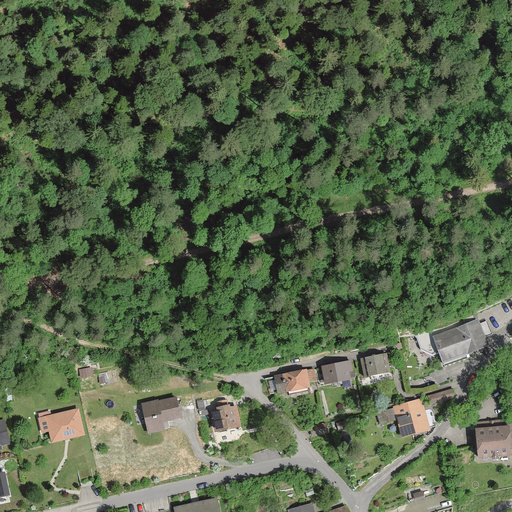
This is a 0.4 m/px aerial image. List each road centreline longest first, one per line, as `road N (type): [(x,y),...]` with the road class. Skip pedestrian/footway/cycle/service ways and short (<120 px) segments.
road 1 (track): [(511,185),(0,294)]
road 2 (track): [(237,380),(95,349),(0,312)]
road 3 (residential): [(315,459),(76,511)]
road 4 (residential): [(358,509),(437,434),(511,326)]
